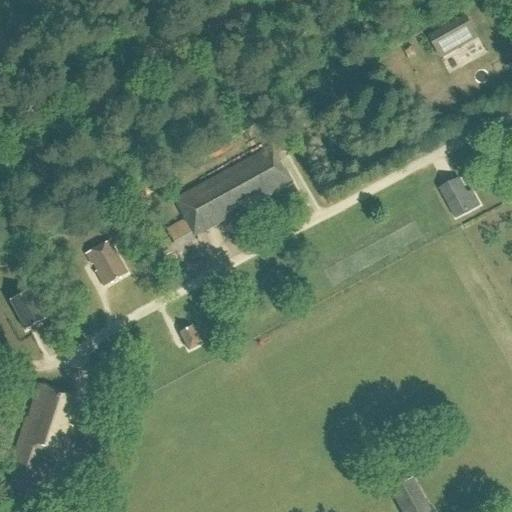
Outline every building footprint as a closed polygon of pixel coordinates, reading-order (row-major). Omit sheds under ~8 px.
[(479,39),(467,18),(429,38),(440,59),(479,39)] [(292,186),(271,147),(174,200),(195,239),(292,186)] [(468,193),(461,180),(440,190),(455,219),(480,207),(473,191),(468,193)] [(127,276),(110,243),(86,255),(103,288),(127,276)] [(44,320),(31,292),(10,302),(23,330),(44,320)] [(200,344),(193,327),(179,333),(186,350),(200,344)] [(74,396),(37,385),(10,478),(28,483),(36,454),(50,458),(49,463),(61,466),(72,426),(66,424),(74,396)] [(426,508),(412,480),(389,492),(399,511),(433,511),(431,506),(426,508)]
